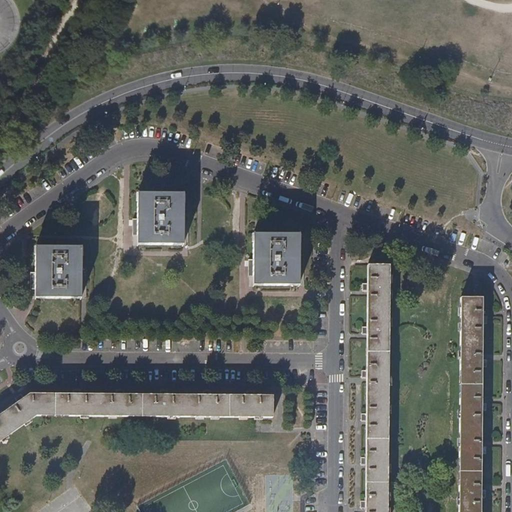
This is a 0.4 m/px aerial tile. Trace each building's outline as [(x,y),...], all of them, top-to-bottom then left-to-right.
[(0,0),(0,42),(5,36),(9,25),(9,14),(5,3),(3,0),(0,0)] [(184,195),(137,194),(137,220),(137,236),(137,245),(183,246),(184,195)] [(299,235),(253,235),(253,260),(253,277),(253,286),(299,286),(299,235)] [(82,248),(36,247),(35,273),(35,289),(35,299),(81,299),(82,248)] [(366,369),(366,377),(366,413),(366,420),(365,455),(365,463),(365,501),(365,508),(364,511),(387,511),(389,265),(367,266),(367,284),(367,291),(367,327),(367,334),(366,369)] [(482,298),(460,298),(457,511),(479,511),(480,497),(480,490),(481,453),(481,446),(481,411),(481,403),(481,367),(482,359),(482,324),(482,316),(482,298)] [(23,399),(18,403),(0,415),(0,442),(36,417),(272,418),(273,396),(254,396),(247,396),(211,395),(203,395),(167,395),(160,395),(124,395),(116,395),(80,395),(73,395),(30,394),(23,399)] [(23,399),(21,395),(15,399),(18,403),(23,399)]
